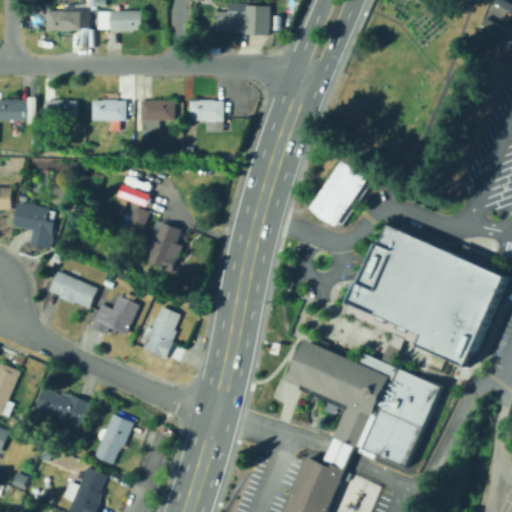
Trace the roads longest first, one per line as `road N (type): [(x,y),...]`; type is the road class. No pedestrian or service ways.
road 1 (primary): [(301,76),(255,217),(185,511)]
road 2 (residential): [(301,76),(253,63),(0,62)]
road 3 (residential): [(214,412),(0,319)]
